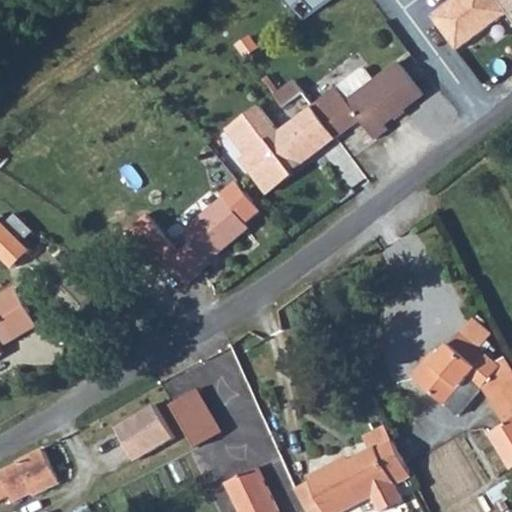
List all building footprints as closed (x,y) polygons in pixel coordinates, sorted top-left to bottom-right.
[(290,0),(305,19),(331,0),(290,0)] [(499,0),(453,0),(433,15),(458,50),(508,12),(499,0)] [(511,0),(499,0),(511,16),(511,0)] [(349,101),(338,87),(313,105),(314,106),(337,138),(361,119),(376,139),(389,129),(385,124),(397,115),(394,111),(401,106),(404,110),(425,94),(400,62),(375,81),(349,101)] [(362,69),(338,87),(349,101),(375,81),(367,70),(362,69)] [(284,107),(303,92),(295,80),(274,93),(284,107)] [(260,105),(228,128),(248,155),(243,159),(268,193),(294,174),(292,172),(337,138),(314,106),(280,131),(260,105)] [(168,262),(169,263),(187,284),(211,263),(207,258),(224,244),(227,248),(251,227),(247,223),(263,210),(238,181),(223,194),(226,197),(184,232),(192,242),(168,262)] [(0,219),(0,253),(14,268),(31,250),(0,219)] [(146,239),(139,232),(130,240),(137,248),(146,239)] [(149,241),(137,251),(156,273),(169,263),(168,262),(149,241)] [(0,355),(4,353),(0,346),(38,325),(16,287),(0,296),(0,355)] [(430,359),(415,377),(459,416),(483,388),(506,424),(491,433),(511,467),(511,366),(509,361),(500,366),(481,348),(493,334),(474,318),(441,356),(435,363),(430,359)] [(435,363),(441,356),(436,352),(430,359),(435,363)] [(198,449),(226,433),(201,388),(173,403),(198,449)] [(158,405),(118,427),(137,461),(177,440),(158,405)] [(413,475),(387,425),(366,436),(373,450),(344,465),(342,460),(309,477),(311,481),(297,489),(309,511),(343,511),(375,495),(384,511),(406,500),(397,484),(413,475)] [(18,461),(19,464),(0,472),(0,500),(11,495),(14,502),(33,493),(34,497),(61,484),(44,448),(18,461)] [(242,511),(280,511),(259,467),(228,482),(242,511)]
